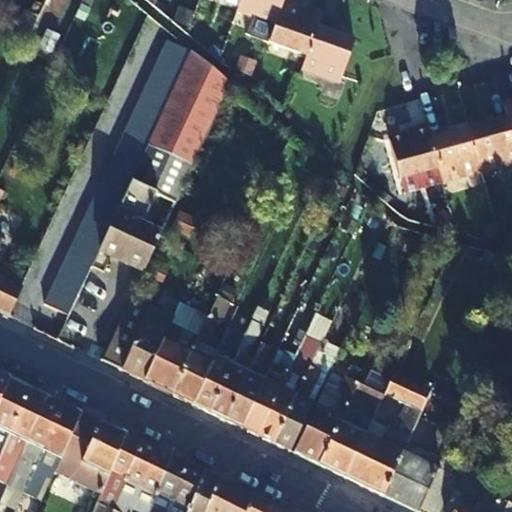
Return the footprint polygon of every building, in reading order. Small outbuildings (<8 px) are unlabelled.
[(283,1),(282,0),(239,0),(237,7),(275,22),(283,1)] [(317,20),(320,9),(302,3),(300,8),(283,1),(275,22),(269,39),(306,53),(317,20)] [(337,27),(317,20),(306,53),(302,63),(340,75),(353,37),(335,31),(337,27)] [(142,269),(158,232),(140,223),(155,193),(173,201),(227,82),(189,49),(97,247),(142,269)] [(511,136),(507,115),(486,121),(487,126),(468,131),(478,170),(511,160),(511,136)] [(428,136),(425,123),(407,129),(407,134),(388,139),(399,178),(436,168),(428,136)] [(448,131),(428,136),(436,168),(440,180),(478,170),(468,131),(450,136),(448,131)] [(501,180),(511,177),(511,160),(478,170),(481,182),(501,177),(501,180)] [(0,311),(5,314),(11,301),(19,284),(0,274),(0,311)] [(169,322),(198,336),(207,316),(179,302),(169,322)] [(276,350),(262,379),(240,428),(256,436),(289,363),(313,312),(304,308),(283,353),(276,350)] [(101,357),(100,360),(142,381),(169,322),(146,311),(138,326),(119,317),(101,357)] [(213,355),(214,352),(203,347),(215,320),(207,316),(198,336),(170,395),(190,404),(213,355)] [(142,381),(170,395),(198,336),(169,322),(142,381)] [(234,353),(243,334),(233,330),(225,349),(234,353)] [(247,372),(252,360),(254,358),(246,355),(253,339),(243,334),(234,353),(229,364),(207,412),(224,421),(226,418),(247,372)] [(256,436),(271,444),(308,366),(320,341),(311,336),(297,366),(289,363),(256,436)] [(261,342),(254,358),(252,360),(261,365),(270,347),(261,342)] [(190,404),(207,412),(229,364),(213,355),(190,404)] [(271,444),(288,452),(311,403),(304,399),(318,370),(308,366),(271,444)] [(381,394),(389,379),(368,370),(361,384),(356,382),(350,394),(376,406),(381,394)] [(226,418),(224,421),(240,428),(262,379),(247,372),(226,418)] [(342,478),(380,496),(400,452),(428,391),(392,373),(389,379),(381,394),(405,406),(392,430),(369,419),(342,478)] [(0,376),(0,399),(8,380),(0,376)] [(291,453),(317,465),(344,407),(350,394),(356,382),(343,376),(332,400),(320,394),(291,453)] [(8,380),(0,399),(0,451),(28,390),(8,380)] [(28,390),(0,451),(0,474),(8,458),(10,460),(20,441),(25,444),(45,398),(28,390)] [(45,398),(25,444),(31,446),(23,465),(27,468),(18,490),(24,493),(63,406),(45,398)] [(63,406),(24,493),(29,496),(40,474),(43,475),(53,456),(61,460),(63,455),(80,415),(63,406)] [(344,407),(317,465),(342,478),(369,419),(344,407)] [(80,464),(99,424),(80,415),(63,455),(80,464)] [(99,424),(80,464),(92,470),(74,511),(92,511),(97,503),(125,436),(99,424)] [(111,511),(113,510),(121,493),(142,444),(125,436),(97,503),(104,506),(101,511),(111,511)] [(435,470),(416,511),(437,511),(453,477),(448,475),(460,449),(448,443),(435,470)] [(159,453),(142,444),(121,493),(113,510),(111,511),(125,511),(127,509),(133,511),(148,511),(151,507),(173,459),(159,453)] [(380,496),(412,511),(416,511),(435,470),(400,452),(380,496)] [(168,511),(189,467),(173,459),(151,507),(148,511),(168,511)] [(186,511),(203,474),(189,467),(168,511),(186,511)] [(204,511),(219,481),(203,474),(186,511),(204,511)] [(245,511),(252,497),(219,481),(204,511),(245,511)] [(511,511),(511,488),(505,502),(500,511),(511,511)] [(500,511),(505,502),(488,494),(482,507),(476,504),(472,511),(455,502),(450,511),(500,511)] [(270,511),(273,507),(252,497),(245,511),(270,511)]
